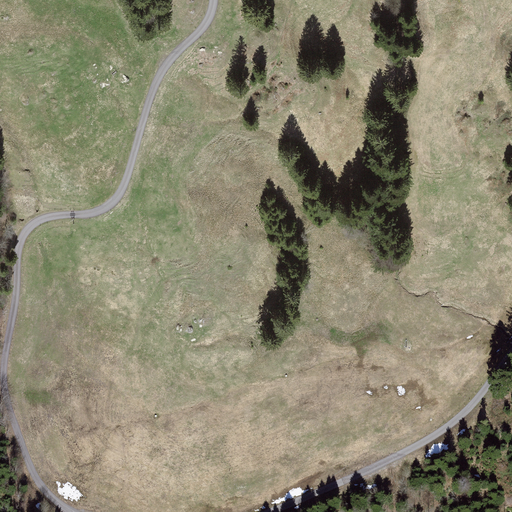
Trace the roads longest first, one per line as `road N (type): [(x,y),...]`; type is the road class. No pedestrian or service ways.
road 1 (unclassified): [(73,511),(38,482),(5,394),(21,238),(39,219),(93,212),(116,197),(156,80),(205,22),(213,0)]
road 2 (unclassified): [(511,352),(453,421),(269,511)]
